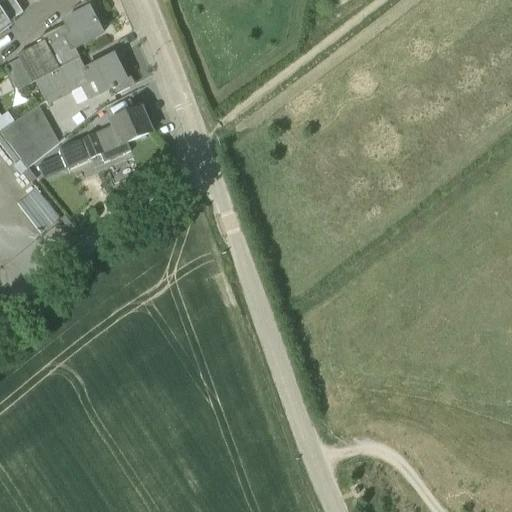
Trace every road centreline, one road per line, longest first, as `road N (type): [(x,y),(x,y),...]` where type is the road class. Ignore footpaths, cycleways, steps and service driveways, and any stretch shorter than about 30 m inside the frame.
road 1 (unclassified): [(334,511),(202,150)]
road 2 (unclassified): [(202,150),(0,317)]
road 3 (track): [(311,457),(357,448),(386,453),(438,511)]
